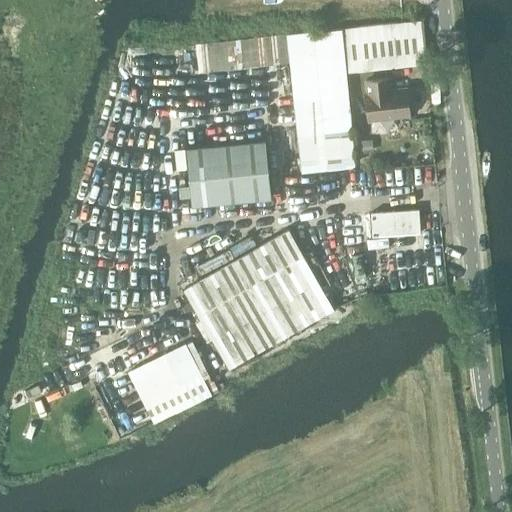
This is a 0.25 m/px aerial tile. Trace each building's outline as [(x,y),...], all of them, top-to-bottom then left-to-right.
[(423,20),(400,23),(315,32),(329,168),(356,167),(346,73),(427,64),(423,20)] [(323,110),(315,32),(197,44),(200,76),(289,66),(294,114),(323,110)] [(407,88),(391,90),(389,78),(365,81),(367,93),(365,93),(369,121),(409,116),(409,119),(410,119),(407,88)] [(265,140),(185,148),(191,207),(272,199),(265,140)] [(419,209),(371,212),(373,237),(420,233),(419,209)] [(228,368),(334,308),(289,228),(183,288),(228,368)] [(97,333),(43,320),(37,347),(92,359),(97,333)] [(186,342),(124,373),(150,424),(211,394),(186,342)]
